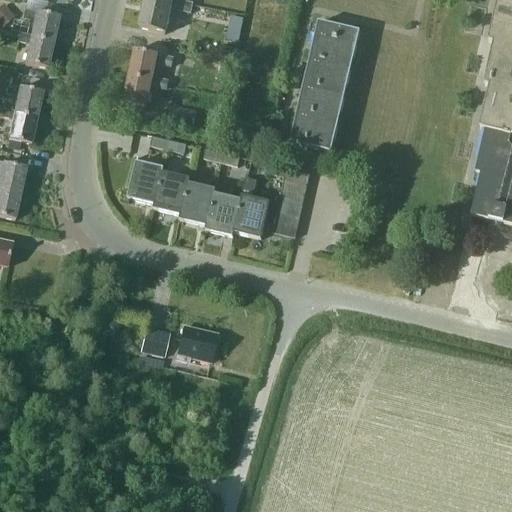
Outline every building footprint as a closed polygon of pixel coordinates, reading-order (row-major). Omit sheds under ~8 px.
[(194,5),(173,0),(172,4),(150,0),(145,0),(139,30),(165,35),(170,10),(191,15),(194,5)] [(511,0),(498,0),(488,44),(494,45),(484,88),(490,89),(480,131),(485,132),(475,175),(480,176),(471,217),(511,226),(511,0)] [(0,8),(0,27),(2,30),(14,19),(3,6),(0,8)] [(33,24),(31,38),(30,40),(53,45),(59,19),(36,14),(35,15),(24,12),(22,22),(33,24)] [(300,145),(343,155),(370,33),(327,24),(300,145)] [(47,71),(53,45),(30,40),(31,38),(19,35),(17,45),(29,48),(25,66),(47,71)] [(151,82),(152,78),(155,64),(171,68),(173,59),(134,51),(128,77),(151,82)] [(168,82),(152,78),(151,82),(128,77),(123,103),(146,109),(151,87),(166,91),(168,82)] [(13,116),(37,121),(42,94),(19,89),(19,91),(7,88),(5,97),(17,100),(14,114),(13,116)] [(192,131),(196,113),(172,108),(168,125),(192,131)] [(31,147),(37,121),(13,116),(14,114),(2,111),(0,120),(12,123),(8,142),(31,147)] [(149,149),(166,153),(168,144),(151,139),(149,149)] [(185,148),(168,144),(166,153),(183,157),(185,148)] [(203,161),(220,165),(222,156),(205,152),(203,161)] [(239,159),(222,156),(220,165),(237,169),(239,159)] [(127,201),(154,207),(161,176),(163,176),(164,170),(136,164),(127,201)] [(0,191),(19,196),(25,170),(3,165),(2,166),(0,165),(0,175),(0,176),(0,177),(0,191)] [(267,177),(285,180),(286,173),(287,171),(270,167),(267,177)] [(309,176),(287,171),(286,173),(285,180),(284,182),(307,187),(309,176)] [(152,212),(179,218),(180,218),(187,185),(189,186),(190,182),(163,176),(161,176),(154,207),(152,212)] [(245,181),(240,202),(242,203),(234,235),(261,241),(269,205),(252,201),(256,184),(245,181)] [(307,187),(284,182),(282,193),(304,198),(307,187)] [(216,192),(189,186),(187,185),(180,218),(179,218),(178,223),(205,229),(213,196),(215,196),(216,192)] [(0,219),(14,222),(19,196),(0,191),(0,219)] [(304,198),(282,193),(279,203),(302,209),(304,198)] [(233,239),(234,235),(242,203),(240,202),(215,196),(213,196),(205,229),(204,233),(233,239)] [(277,214),(299,219),(302,209),(279,203),(277,214)] [(277,214),(274,225),(297,230),(299,219),(277,214)] [(274,225),(272,235),(294,240),(297,230),(274,225)] [(0,270),(5,271),(11,248),(0,244),(0,270)] [(209,366),(216,337),(183,330),(175,363),(187,366),(188,361),(209,366)] [(168,336),(144,331),(140,352),(164,358),(168,336)]
